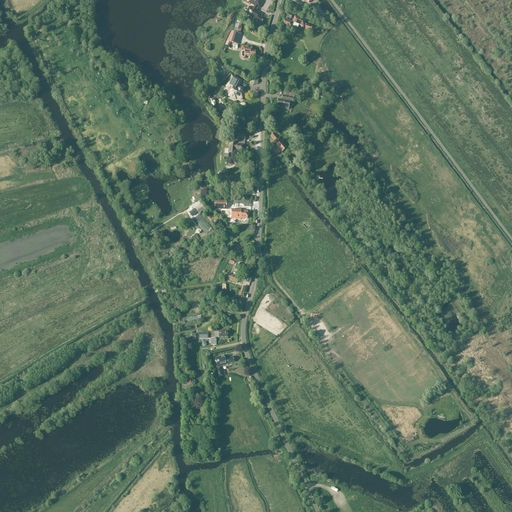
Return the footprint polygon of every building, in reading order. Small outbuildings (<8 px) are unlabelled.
[(254,6),(253,9),(250,7),(246,14),(255,20),(254,21),(261,24),(264,20),(261,18),(263,15),(256,11),(258,8),(259,9),(263,2),(259,0),(250,0),(249,3),(254,6)] [(304,27),(305,24),(306,21),(295,17),(293,22),(285,19),(283,24),(291,27),(291,25),(293,26),(294,23),(304,27)] [(240,34),(242,29),(238,28),(240,22),(237,21),(233,32),(240,34)] [(306,25),(305,24),(304,27),(305,28),(304,30),(313,33),(315,28),(307,25),(306,25)] [(241,35),(240,34),(233,32),(231,32),(227,42),(237,45),(241,35)] [(252,50),(252,47),(242,46),(241,56),(241,58),(242,59),(244,59),(245,58),(246,57),(251,57),(251,56),(255,56),(256,51),(252,50)] [(229,83),(231,86),(234,88),(230,96),(236,99),(236,98),(241,100),(244,93),(242,92),(242,91),(241,90),(240,90),(239,91),(237,89),(241,81),(232,77),(229,83)] [(282,100),(279,100),(277,108),(289,110),(290,102),(293,103),(294,98),(283,96),(282,100)] [(275,133),(271,136),(276,142),(278,144),(277,145),(282,152),(287,148),(281,141),(280,143),(278,141),(280,139),(275,133)] [(229,143),(229,149),(224,149),(224,155),(228,155),(228,153),(236,154),(237,151),(245,152),(245,145),(237,144),(229,143)] [(197,190),(205,195),(209,189),(200,184),(197,190)] [(226,209),(227,201),(216,201),(216,209),(226,209)] [(201,204),(190,213),(192,217),(197,213),(197,212),(199,214),(201,212),(202,212),(204,214),(207,211),(201,204)] [(241,210),(232,210),(231,219),(240,219),(240,218),(247,218),(247,211),(241,211),(241,210)] [(237,283),(239,278),(238,278),(239,276),(243,266),(237,264),(233,274),(234,274),(233,275),(230,274),(228,280),(237,283)] [(169,305),(171,311),(179,307),(177,302),(169,305)] [(220,369),(219,368),(219,367),(228,365),(227,364),(234,362),(233,357),(226,359),(225,355),(215,358),(218,366),(216,367),(219,377),(224,375),(222,369),(220,369)]
